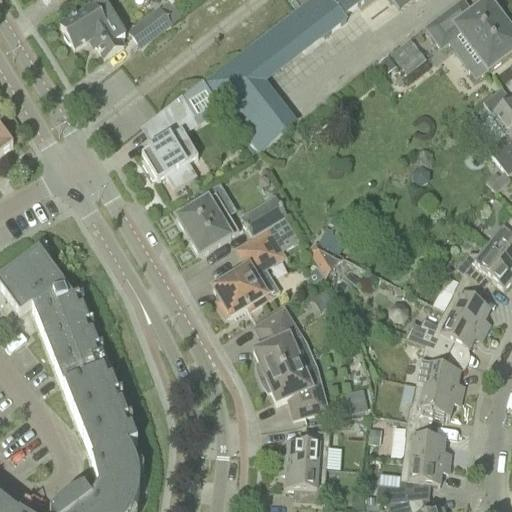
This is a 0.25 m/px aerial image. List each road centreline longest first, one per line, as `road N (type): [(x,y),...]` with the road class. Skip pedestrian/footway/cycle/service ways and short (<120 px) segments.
road 1 (unclassified): [(214,511),(217,410),(194,348),(82,158)]
road 2 (unclassified): [(65,169),(190,414),(195,449),(187,511)]
road 3 (unclassified): [(82,158),(0,21)]
road 4 (unclassified): [(497,511),(488,483),(492,417),(511,363)]
road 5 (unclassified): [(0,59),(65,169)]
